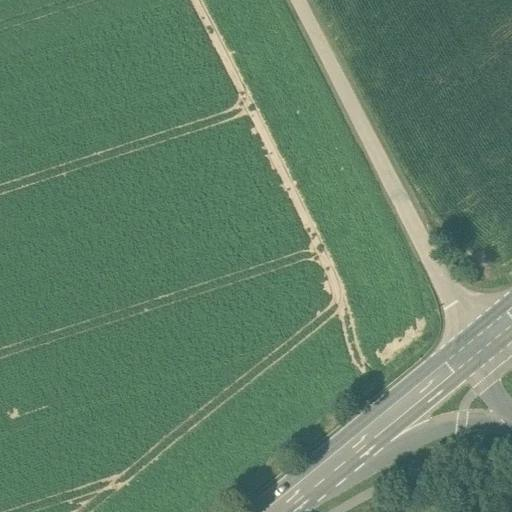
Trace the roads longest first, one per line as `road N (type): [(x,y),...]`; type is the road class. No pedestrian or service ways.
road 1 (track): [(478,347),(299,0)]
road 2 (secondary): [(478,347),(335,463)]
road 3 (secondary): [(335,463),(461,421),(511,425)]
